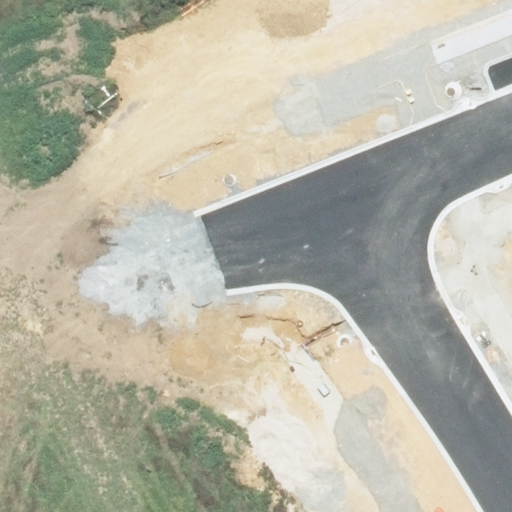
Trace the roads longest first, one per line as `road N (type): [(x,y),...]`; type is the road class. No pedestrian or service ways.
road 1 (residential): [(511,490),(333,214),(511,138)]
road 2 (unknown): [(0,311),(333,214)]
